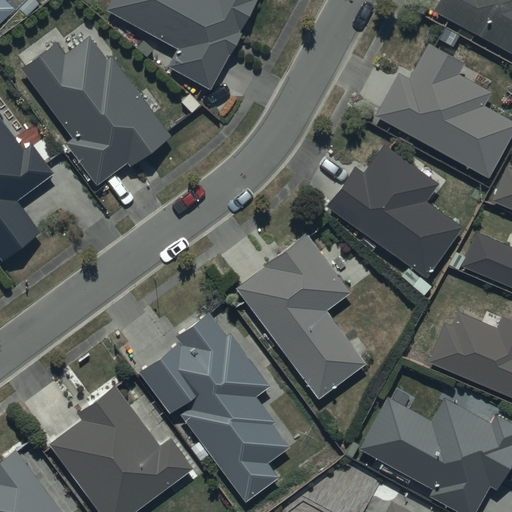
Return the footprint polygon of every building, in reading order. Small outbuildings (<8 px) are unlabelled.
[(0,0),(0,15),(14,2),(12,0),(0,0)] [(107,0),(106,3),(176,42),(167,60),(209,83),(241,25),(239,24),(251,0),(107,0)] [(511,0),(434,0),(433,4),(511,48),(511,0)] [(169,130),(112,50),(107,54),(89,30),(65,48),(55,35),(19,62),(71,132),(64,137),(96,179),(126,156),(129,159),(169,130)] [(399,66),(375,109),(489,172),(511,130),(511,112),(483,97),(490,84),(459,66),(464,57),(428,37),(409,72),(399,66)] [(0,252),(1,254),(39,226),(15,193),(53,165),(33,137),(24,144),(0,110),(0,252)] [(354,160),(325,199),(425,272),(461,223),(425,196),(438,177),(385,138),(363,167),(354,160)] [(511,161),(506,160),(492,195),(511,203),(511,161)] [(511,240),(475,225),(461,258),(511,279),(511,240)] [(265,260),(236,280),(318,393),(367,358),(328,304),(350,287),(306,226),(263,258),(265,260)] [(445,315),(428,355),(511,389),(511,313),(501,309),(496,322),(457,305),(452,318),(445,315)] [(180,335),(140,364),(170,407),(184,396),(187,401),(179,406),(245,496),(277,471),(266,457),(288,440),(270,416),(273,414),(256,391),(270,381),(229,326),(226,329),(208,306),(176,330),(180,335)] [(81,415),(49,439),(102,511),(126,511),(194,463),(170,430),(157,439),(113,377),(74,406),(81,415)] [(430,415),(386,391),(358,443),(431,482),(427,489),(469,511),(470,511),(488,479),(496,484),(511,454),(511,416),(496,408),(491,417),(444,391),(430,415)] [(0,511),(66,511),(14,442),(0,452),(0,511)] [(451,511),(438,504),(434,511),(422,511),(391,495),(381,511),(451,511)]
